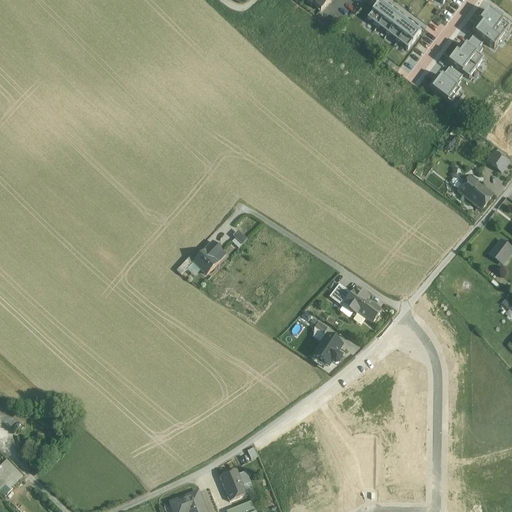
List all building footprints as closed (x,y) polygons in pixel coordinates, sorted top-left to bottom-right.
[(302,0),(304,1),(304,0),(305,0),(311,6),(315,2),(322,9),(320,12),(331,2),(329,0),(302,0)] [(377,28),(390,11),(380,3),(367,20),(377,28)] [(494,9),(491,13),(500,21),(504,16),(494,9)] [(390,11),(377,28),(387,36),(401,18),(390,11)] [(488,11),(472,33),(474,35),(484,42),(494,50),(510,28),(500,21),(491,13),(488,11)] [(401,18),(387,36),(397,43),(411,26),(401,18)] [(421,33),(411,26),(397,43),(408,51),(421,33)] [(484,42),(474,35),(470,41),(479,48),(484,42)] [(479,48),(470,41),(466,47),(478,56),(483,51),(479,48)] [(455,54),(476,70),(484,60),(478,56),(466,47),(463,45),(455,54)] [(469,80),(476,70),(455,54),(448,64),(451,66),(464,76),(469,80)] [(464,76),(451,66),(446,72),(459,82),(464,76)] [(459,82),(446,72),(442,78),(456,89),(461,83),(459,82)] [(439,76),(429,89),(451,106),(461,92),(456,89),(442,78),(439,76)] [(509,164),(494,154),(487,164),(501,174),(509,164)] [(493,197),(469,178),(457,193),(481,212),(493,197)] [(242,246),(235,240),(232,243),(238,250),(242,246)] [(511,252),(511,249),(502,242),(491,256),(503,265),(511,252)] [(213,244),(205,252),(193,263),(193,264),(194,264),(206,277),(218,265),(217,264),(226,256),(213,244)] [(189,259),(180,269),(185,273),(194,264),(193,264),(193,263),(189,259)] [(352,295),(339,285),(329,298),(342,308),(345,305),(344,304),(352,295)] [(360,296),(354,291),(352,295),(344,304),(345,305),(350,309),(348,311),(356,317),(358,314),(368,301),(369,299),(362,293),(360,296)] [(382,312),(368,301),(358,314),(372,325),(382,312)] [(327,330),(318,323),(314,329),(323,335),(327,330)] [(327,337),(313,357),(328,367),(332,362),(335,364),(338,364),(341,360),(340,357),(336,355),(342,346),(327,337)] [(6,459),(0,464),(0,488),(18,472),(6,459)] [(243,487),(236,471),(219,478),(230,503),(246,496),(243,487)] [(259,491),(255,482),(243,487),(246,496),(259,491)] [(205,511),(198,493),(170,504),(172,511),(205,511)]
